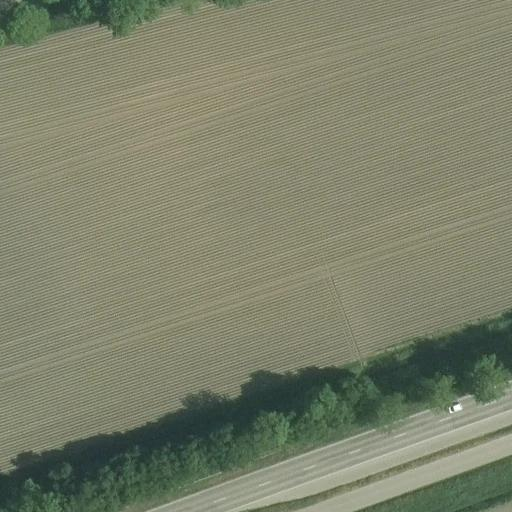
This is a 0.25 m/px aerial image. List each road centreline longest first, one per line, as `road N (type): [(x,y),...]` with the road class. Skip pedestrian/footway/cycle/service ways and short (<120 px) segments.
road 1 (secondary): [(200,511),(511,400)]
road 2 (unclassified): [(328,511),(511,446)]
